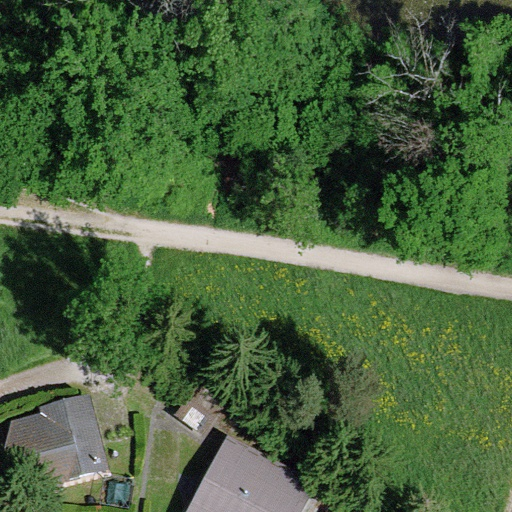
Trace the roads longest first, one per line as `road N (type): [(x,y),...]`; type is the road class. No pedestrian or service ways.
road 1 (track): [(123,222),(511,284)]
road 2 (track): [(0,204),(123,222)]
road 3 (unclassified): [(116,357),(0,390)]
